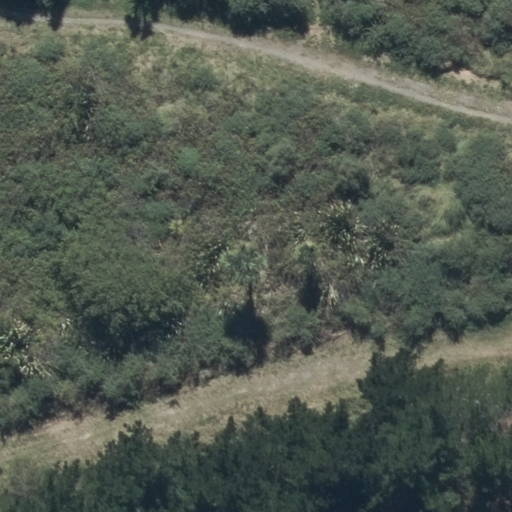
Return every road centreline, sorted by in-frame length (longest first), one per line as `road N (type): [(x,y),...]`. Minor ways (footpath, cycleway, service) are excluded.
road 1 (track): [(511,342),(0,455)]
road 2 (track): [(0,7),(309,60),(511,116)]
